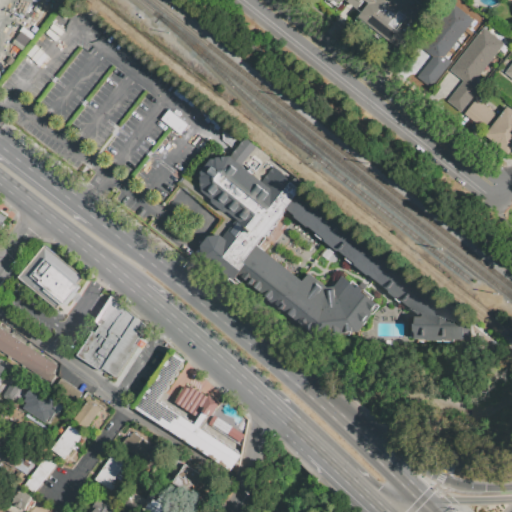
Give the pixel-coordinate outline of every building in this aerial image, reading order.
[(0,0),(29,0),(39,8),(38,9),(45,14),(11,56),(15,59),(3,73),(0,70),(0,0)] [(417,0),(431,11),(398,53),(355,19),(368,2),(366,0),(359,9),(348,1),(348,0),(342,0),(334,11),(322,1),(323,0),(417,0)] [(417,76),(433,57),(422,48),(456,6),(474,20),(444,56),(451,62),(431,87),(417,76)] [(483,28),(503,44),(474,80),(481,86),(461,111),(447,100),(462,81),(449,70),(483,28)] [(511,60),(503,73),(511,79),(511,60)] [(465,113),(484,128),(496,114),(477,98),(465,113)] [(511,120),(502,113),(508,106),(511,109),(511,120)] [(169,109),(188,124),(180,134),(161,119),(169,109)] [(511,132),(496,120),(502,113),(511,120),(511,132)] [(218,129),(209,122),(212,118),(221,125),(218,129)] [(511,145),(491,127),(496,120),(511,132),(511,145)] [(491,127),(511,145),(511,149),(509,154),(485,135),(491,127)] [(227,139),(230,136),(235,140),(232,144),(227,139)] [(203,173),(205,193),(250,230),(227,257),(243,270),(249,264),(247,262),(261,245),(289,211),(305,191),(302,189),(306,184),(296,177),(293,182),(269,163),(273,158),(247,138),(234,157),(211,160),(202,170),(203,173)] [(414,317),(414,340),(464,341),(465,316),(305,191),(289,211),(426,317),(414,317)] [(343,276),(380,305),(358,333),(316,337),(245,278),(239,285),(207,261),(203,245),(208,236),(220,235),(228,239),(227,257),(243,270),(249,264),(247,262),(261,245),(304,280),(309,272),(329,288),(334,287),(343,276)] [(64,313),(19,277),(45,245),(84,276),(77,284),(80,286),(75,293),(78,295),(64,313)] [(135,316),(101,368),(100,370),(76,354),(91,330),(94,332),(101,323),(95,320),(110,295),(135,316)] [(148,327),(115,377),(101,368),(135,316),(148,327)] [(0,328),(57,366),(47,382),(0,350),(0,328)] [(172,351),(184,360),(157,401),(239,455),(230,468),(136,407),(172,351)] [(61,378),(53,390),(73,405),(81,393),(61,378)] [(10,398),(19,384),(12,379),(3,393),(10,398)] [(30,383),(22,395),(24,397),(22,400),(25,402),(21,407),(44,422),(46,419),(48,420),(55,410),(52,408),(56,401),(30,383)] [(172,402),(183,385),(187,388),(189,385),(206,396),(207,395),(218,402),(205,424),(172,402)] [(87,399),(99,408),(84,428),(71,419),(87,399)] [(213,415),(243,435),(237,443),(207,424),(213,415)] [(63,458),(50,448),(68,424),(81,434),(63,458)] [(132,432),(149,443),(139,458),(122,446),(132,432)] [(0,458),(0,444),(24,460),(26,457),(34,462),(26,475),(0,458)] [(113,455),(128,466),(125,470),(122,468),(111,484),(114,485),(110,491),(95,481),(113,455)] [(22,486),(44,456),(54,463),(32,493),(22,486)] [(171,484),(170,481),(170,477),(172,471),(177,467),(182,466),(185,465),(208,481),(204,489),(200,486),(193,498),(171,484)] [(24,511),(11,503),(21,489),(33,498),(31,499),(35,502),(28,511),(24,511)] [(166,511),(141,511),(154,491),(172,502),(166,511)] [(112,511),(87,511),(97,498),(114,510),(112,511)]
